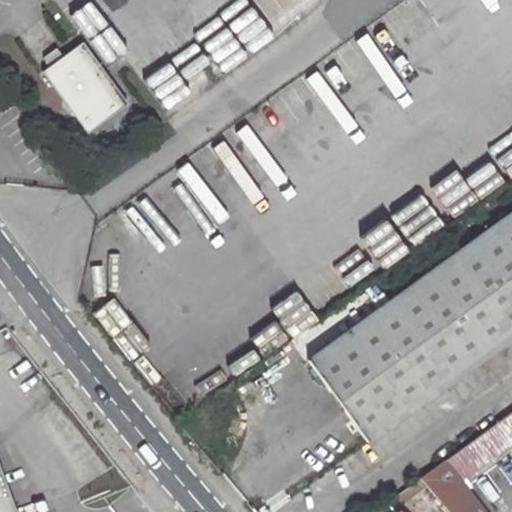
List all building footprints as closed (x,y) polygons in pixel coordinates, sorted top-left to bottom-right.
[(127,99),(82,39),(63,53),(56,45),(44,55),(50,63),(43,69),(88,129),(127,99)] [(511,212),(309,360),(367,439),(511,334),(511,212)] [(511,411),(444,460),(458,479),(511,440),(511,411)] [(483,511),(458,479),(444,460),(421,476),(452,511),(483,511)] [(0,511),(13,511),(0,477),(0,511)]
